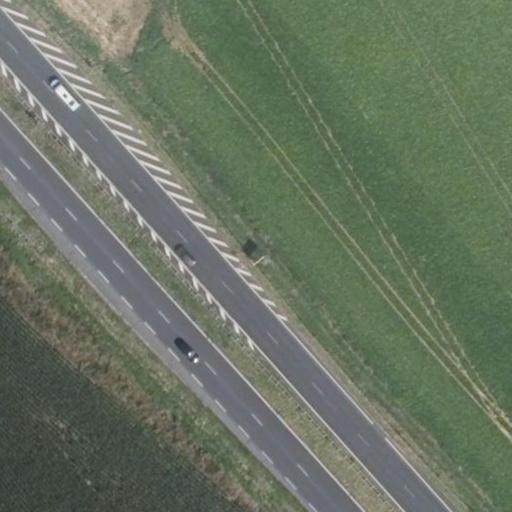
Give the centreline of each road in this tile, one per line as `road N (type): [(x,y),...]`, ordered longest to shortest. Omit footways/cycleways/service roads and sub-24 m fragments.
road 1 (primary): [(435,511),(100,112),(0,13)]
road 2 (primary): [(0,138),(340,511)]
